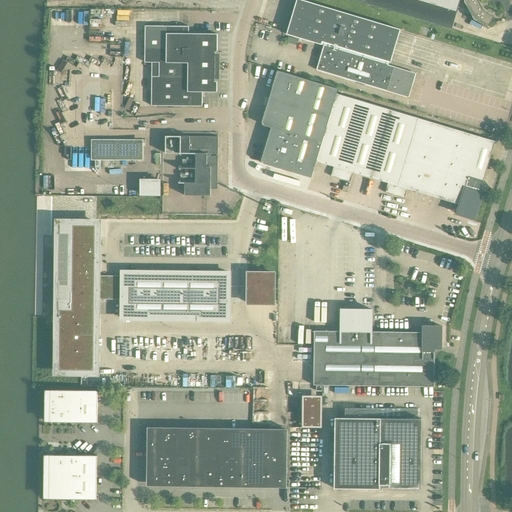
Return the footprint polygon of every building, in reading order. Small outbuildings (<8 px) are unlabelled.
[(363,84),(364,84),(409,97),(412,85),(409,84),(413,73),(396,68),(396,67),(388,65),(389,62),(391,62),(400,29),(302,0),(296,0),(286,34),(324,45),(316,70),(356,82),(357,78),(362,80),(362,81),(362,82),(362,83),(363,83),(363,84)] [(417,0),(355,0),(452,29),(457,12),(417,0)] [(417,0),(457,12),(460,0),(463,0),(464,1),(473,19),(488,28),(494,17),(483,10),(477,0),(417,0)] [(189,26),(188,26),(145,26),(145,62),(159,63),(159,76),(152,76),(151,106),(202,106),(202,92),(217,92),(217,81),(214,81),(215,52),(217,52),(217,34),(189,33),(189,26)] [(316,161),(336,93),(338,89),(277,71),(262,121),(262,124),(264,125),(271,127),(261,160),(262,162),(264,164),(311,178),(316,161)] [(395,195),(418,118),(336,93),(316,161),(334,166),(331,176),(350,182),(353,172),(388,183),(385,192),(395,195)] [(495,141),(418,118),(395,195),(405,198),(407,188),(455,203),(452,212),(472,218),(484,179),(483,179),(495,141)] [(180,136),(180,153),(196,153),(195,183),(185,183),(184,195),(210,196),(211,189),(218,189),(218,156),(207,156),(207,154),(218,154),(218,137),(180,136)] [(116,143),(93,143),(93,159),(95,159),(114,159),(116,159),(116,143)] [(142,143),(120,143),(120,159),(142,159),(142,143)] [(114,159),(95,159),(95,168),(114,168),(114,159)] [(159,180),(142,180),(141,180),(141,181),(141,194),(141,195),(142,195),(159,195),(160,194),(160,181),(160,180),(159,180)] [(70,237),(58,237),(57,372),(96,372),(96,317),(96,302),(97,277),(97,264),(100,265),(101,238),(97,238),(97,223),(70,222),(70,237)] [(229,273),(122,272),(122,278),(122,302),(122,318),(229,320),(229,273)] [(274,273),(248,273),(248,303),(273,303),(274,273)] [(122,278),(97,277),(96,302),(122,302),(122,278)] [(339,332),(313,331),(312,385),(433,387),(434,349),(440,349),(441,327),(422,327),(422,333),(370,332),(371,310),(340,310),(339,332)] [(97,391),(50,391),(49,423),(97,423),(97,391)] [(346,407),(346,416),(390,417),(390,413),(397,413),(397,408),(346,407)] [(420,418),(334,418),(333,488),(379,489),(379,485),(388,485),(388,489),(420,489),(420,418)] [(287,429),(147,427),(146,486),(286,488),(286,480),(287,429)] [(97,456),(49,455),(49,477),(96,478),(97,456)] [(96,478),(49,477),(48,499),(96,500),(96,478)]
